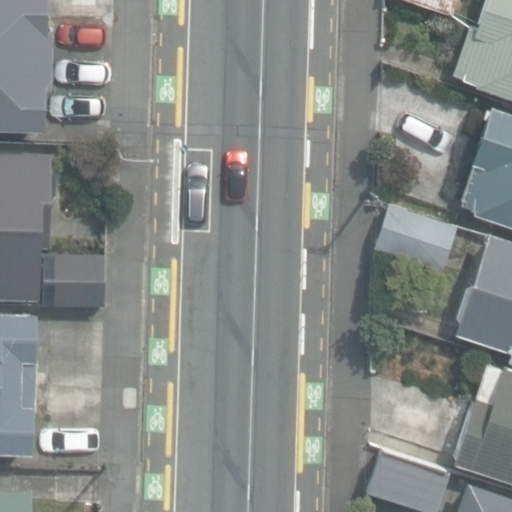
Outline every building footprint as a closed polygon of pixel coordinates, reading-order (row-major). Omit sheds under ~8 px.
[(0,0),(0,125),(44,127),(45,82),(53,82),(54,26),(47,25),(47,14),(113,16),(113,0),(0,0)] [(416,0),(450,11),(453,0),(416,0)] [(511,0),(484,0),(476,26),(468,23),(452,72),(461,75),(460,78),(511,94),(511,0)] [(511,110),(491,103),(458,200),(473,205),(472,210),(511,223),(511,110)] [(0,296),(39,297),(39,293),(104,295),(106,251),(44,250),(44,243),(50,243),(52,150),(0,148),(0,296)] [(375,245),(441,266),(455,222),(389,201),(375,245)] [(511,236),(488,229),(454,330),(511,349),(511,236)] [(0,447),(32,448),(36,310),(0,309),(0,447)] [(511,362),(502,360),(501,364),(484,359),(452,458),(511,477),(511,362)] [(365,489),(435,511),(449,466),(379,444),(365,489)] [(511,511),(511,492),(465,476),(452,511),(511,511)] [(0,511),(29,511),(30,498),(0,497),(0,511)]
